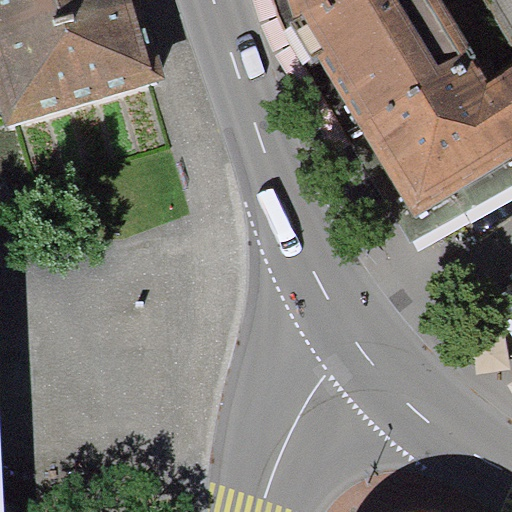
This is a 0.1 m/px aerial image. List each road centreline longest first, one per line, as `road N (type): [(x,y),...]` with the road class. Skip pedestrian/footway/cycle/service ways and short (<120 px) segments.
road 1 (tertiary): [(358,343),(288,212),(214,0)]
road 2 (tertiary): [(511,472),(424,417),(358,343)]
road 3 (residential): [(260,511),(307,402),(358,343)]
